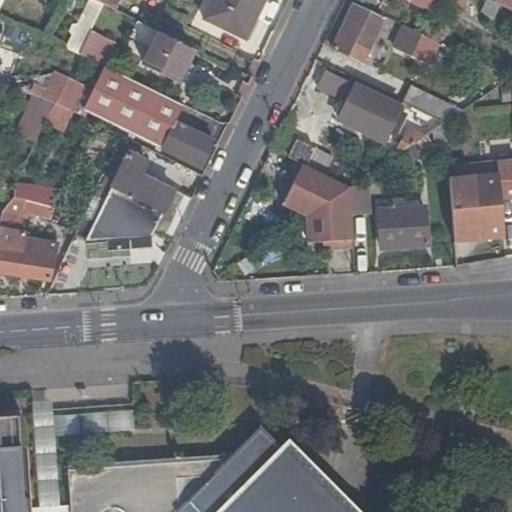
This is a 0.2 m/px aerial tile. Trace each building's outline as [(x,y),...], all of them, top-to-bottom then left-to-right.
[(90,0),(65,49),(78,55),(89,32),(102,6),(93,1),(90,0)] [(118,3),(112,0),(104,0),(102,6),(114,12),(118,3)] [(243,39),(262,0),(213,0),(204,19),(243,39)] [(501,6),(494,2),(489,0),(471,0),(470,3),(497,16),(502,6),(501,6)] [(383,21),(354,6),(332,49),(362,63),(383,21)] [(174,80),(178,72),(190,48),(134,21),(128,36),(149,47),(141,64),(174,80)] [(438,43),(439,43),(443,35),(422,24),(417,32),(424,36),(438,43)] [(428,62),(438,43),(424,36),(417,32),(403,25),(394,44),(428,62)] [(103,67),(105,68),(112,54),(107,51),(112,42),(89,32),(78,55),(103,67)] [(184,75),(195,51),(190,48),(178,72),(184,75)] [(82,111),(103,121),(123,77),(105,68),(103,67),(92,91),(82,111)] [(347,100),(355,86),(325,70),(317,86),(347,100)] [(71,112),(80,116),(82,111),(92,91),(81,86),(71,105),(57,98),(66,79),(54,74),(46,90),(33,85),(28,94),(30,95),(55,104),(56,104),(71,112)] [(103,121),(200,170),(212,141),(174,123),(183,106),(123,77),(103,121)] [(71,105),(81,86),(66,79),(57,98),(71,105)] [(392,123),(400,108),(360,88),(355,86),(347,100),(339,116),(356,125),(385,139),(392,123)] [(412,86),(403,103),(443,124),(462,111),(412,86)] [(55,104),(30,95),(10,137),(36,142),(45,123),(55,104)] [(443,124),(403,103),(400,108),(392,123),(408,131),(399,149),(402,151),(416,142),(427,134),(432,131),(443,124)] [(56,104),(55,104),(45,123),(62,130),(71,112),(56,104)] [(474,118),(470,106),(462,111),(443,124),(444,136),(474,118)] [(434,151),(445,151),(444,136),(443,124),(432,131),(434,151)] [(304,146),(297,142),(288,158),(295,161),(304,166),(313,150),(304,146)] [(422,152),(416,142),(402,151),(398,154),(404,164),(422,152)] [(81,222),(90,226),(125,154),(116,149),(81,222)] [(329,159),(313,150),(304,166),(322,175),(329,159)] [(153,231),(171,240),(192,197),(174,189),(173,191),(139,174),(146,162),(126,152),(125,154),(90,226),(83,241),(151,234),(153,231)] [(304,166),(295,161),(287,176),(294,179),(282,204),(305,216),(307,243),(335,241),(336,248),(352,247),(350,216),(348,188),(322,175),(304,166)] [(511,161),(447,168),(452,242),(502,239),(499,199),(511,198),(511,161)] [(70,187),(62,184),(55,198),(64,202),(70,187)] [(364,187),(348,188),(350,216),(367,215),(364,187)] [(0,271),(48,279),(55,245),(22,240),(23,233),(16,232),(22,210),(49,217),(52,207),(13,197),(1,212),(0,215),(0,271)] [(415,200),(404,201),(403,209),(379,211),(381,248),(400,248),(401,249),(405,249),(406,247),(426,246),(424,208),(416,208),(415,200)] [(34,510),(56,508),(50,441),(48,418),(47,402),(27,404),(34,510)] [(48,418),(50,441),(128,434),(127,412),(48,418)] [(66,507),(56,508),(34,510),(24,511),(21,449),(0,449),(0,511),(340,511),(260,432),(237,455),(62,469),(66,507)]
